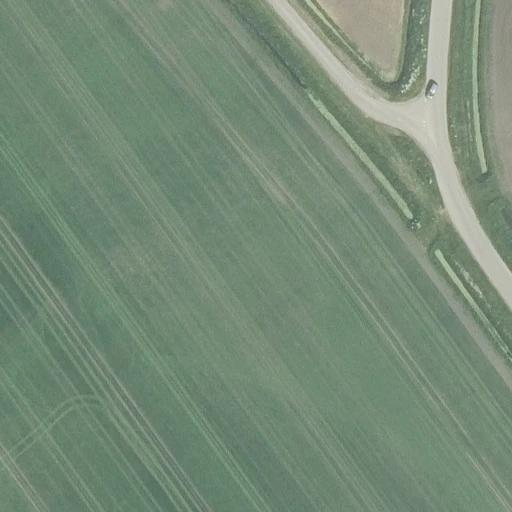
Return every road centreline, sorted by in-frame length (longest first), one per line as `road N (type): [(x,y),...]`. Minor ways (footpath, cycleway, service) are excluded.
road 1 (unclassified): [(428,123),(362,105),(272,0)]
road 2 (tertiary): [(511,303),(448,208),(428,123)]
road 3 (tertiary): [(428,123),(435,0)]
